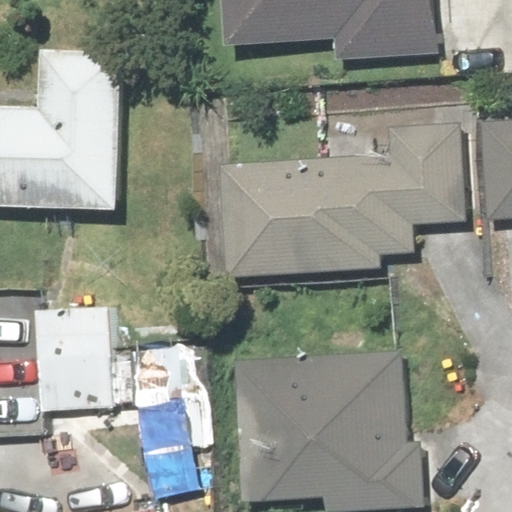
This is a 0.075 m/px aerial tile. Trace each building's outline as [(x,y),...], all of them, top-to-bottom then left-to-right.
[(233,0),(237,50),(343,42),(345,70),(448,62),(443,0),(233,0)] [(48,54),(46,113),(0,111),(0,215),(125,220),(131,57),(48,54)] [(473,225),(468,130),(397,133),(398,158),(230,167),(236,285),(392,277),(391,259),(421,257),(419,228),(473,225)] [(117,310),(43,315),(50,416),(123,411),(117,310)] [(424,446),(414,447),(408,357),(244,367),(253,511),(335,506),(335,511),(424,511),(429,511),(424,446)]
